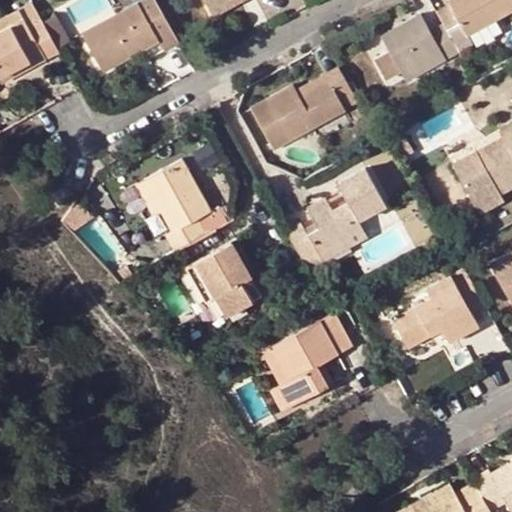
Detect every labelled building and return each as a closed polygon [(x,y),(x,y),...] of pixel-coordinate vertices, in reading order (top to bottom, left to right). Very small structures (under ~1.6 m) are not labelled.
[(179,44),(154,0),(142,0),(82,35),(103,73),(158,41),(165,53),(179,44)] [(204,0),(211,11),(230,0),(204,0)] [(230,0),(211,11),(214,17),(244,0),(230,0)] [(468,35),(448,0),(435,10),(443,25),(458,52),(472,44),(468,35)] [(511,0),(448,0),(468,35),(511,11),(511,0)] [(441,62),(458,53),(458,52),(443,25),(430,32),(420,15),(381,37),(388,50),(400,72),(402,76),(438,56),(441,62)] [(58,52),(41,21),(28,28),(24,20),(0,33),(0,77),(13,70),(41,54),(42,54),(45,59),(58,52)] [(400,72),(388,50),(374,58),(386,80),(400,72)] [(41,54),(13,70),(16,76),(45,59),(42,54),(41,54)] [(438,56),(402,76),(406,82),(441,62),(438,56)] [(355,99),(338,69),(323,77),(326,83),(299,97),(296,92),(293,86),(264,103),(280,132),(274,136),(278,144),(285,141),(286,143),(343,112),(340,107),(355,99)] [(326,83),(323,77),(296,92),(299,97),(326,83)] [(358,104),(355,99),(340,107),(343,112),(358,104)] [(511,187),(511,124),(496,133),(500,139),(452,165),(479,214),(503,201),(500,194),(511,187)] [(500,139),(496,133),(449,159),(452,165),(500,139)] [(176,251),(218,228),(208,210),(180,161),(144,181),(161,211),(173,231),(167,235),(176,251)] [(286,233),(302,262),(318,254),(363,229),(358,220),(386,205),(366,169),(338,184),(348,203),(333,211),(326,198),(306,209),(318,229),(306,235),(301,225),(286,233)] [(161,211),(144,181),(136,185),(154,216),(161,211)] [(218,228),(229,222),(219,205),(208,210),(218,228)] [(368,238),(363,229),(318,254),(323,262),(368,238)] [(261,295),(230,242),(186,267),(207,304),(215,299),(225,316),(261,295)] [(511,252),(490,264),(511,304),(511,252)] [(484,305),(464,269),(426,290),(431,297),(399,315),(397,312),(391,316),(408,348),(442,329),(449,342),(477,326),(470,313),(484,305)] [(335,314),(270,349),(287,382),(279,386),(291,407),(332,385),(322,364),(353,347),(335,314)] [(262,354),(279,386),(287,382),(270,349),(262,354)] [(282,412),(291,407),(279,386),(270,391),(282,412)] [(511,476),(511,468),(509,470),(507,465),(489,474),(488,472),(471,481),(472,482),(475,487),(511,476)] [(511,476),(475,487),(489,511),(505,503),(510,510),(511,508),(511,476)] [(488,511),(489,511),(475,487),(472,482),(454,493),(455,495),(437,506),(435,501),(415,511),(488,511)] [(396,511),(415,511),(435,501),(437,506),(455,495),(454,493),(448,483),(396,511)]
